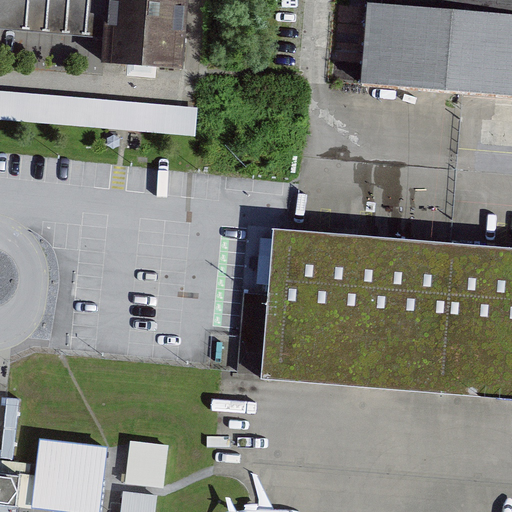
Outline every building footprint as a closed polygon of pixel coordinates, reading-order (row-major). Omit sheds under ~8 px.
[(0,0),(0,34),(106,42),(104,70),(184,76),(189,0),(0,0)] [(307,0),(231,0),(227,54),(303,60),(307,0)] [(511,106),(511,0),(382,0),(382,10),(367,9),(360,93),(461,102),(511,106)] [(511,251),(450,246),(274,232),(269,297),(245,296),(237,377),(261,380),(261,388),(511,408),(511,251)] [(0,422),(4,387),(0,386),(0,511),(25,511),(29,478),(0,474),(0,422)] [(106,511),(114,453),(46,445),(38,511),(106,511)]
